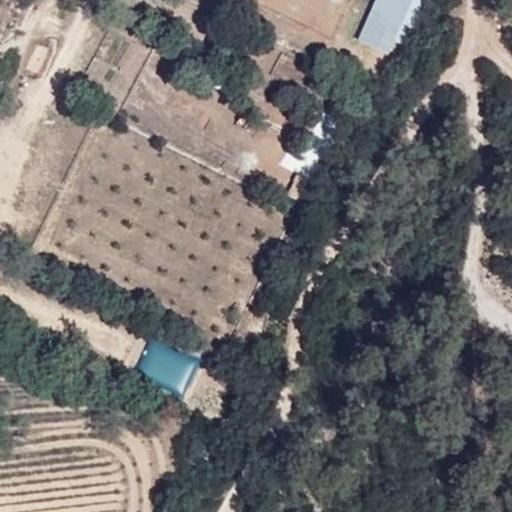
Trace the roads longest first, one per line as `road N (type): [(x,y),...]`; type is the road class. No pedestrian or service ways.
road 1 (track): [(222,511),(284,401),(313,268),(477,29)]
road 2 (track): [(497,511),(474,406),(467,315),(480,201),(477,29)]
